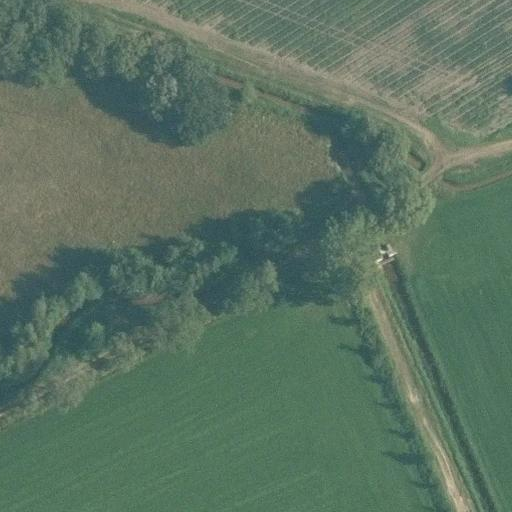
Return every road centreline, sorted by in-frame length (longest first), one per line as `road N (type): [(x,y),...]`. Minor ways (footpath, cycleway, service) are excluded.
road 1 (track): [(450,162),(382,119),(50,0)]
road 2 (track): [(0,414),(344,238)]
road 3 (track): [(465,511),(344,238)]
road 4 (track): [(344,238),(450,162)]
